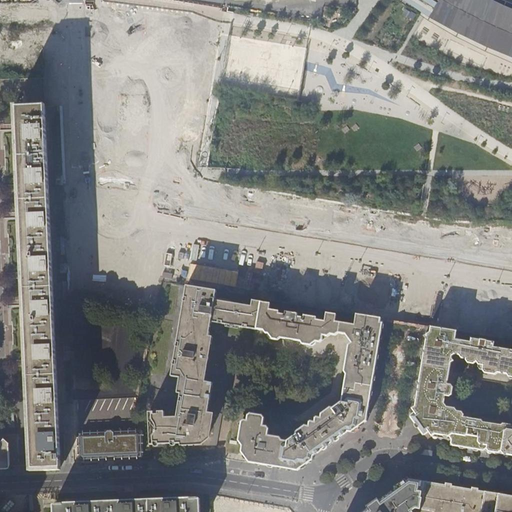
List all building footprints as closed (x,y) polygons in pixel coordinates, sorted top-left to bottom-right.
[(511,3),(502,0),(396,0),(404,5),(419,15),(441,29),(458,39),(479,49),(511,64),(511,63),(511,3)] [(351,90),(337,89),(338,71),(339,69),(340,62),(333,61),(322,78),(324,53),(316,65),(308,59),(302,68),(300,96),(307,101),(313,102),(313,108),(386,113),(386,109),(391,102),(389,102),(365,86),(364,94),(356,93),(351,90)] [(61,467),(45,107),(36,107),(17,108),(18,133),(16,133),(16,147),(19,147),(20,166),(17,167),(18,181),(20,181),(22,220),(20,220),(21,235),(23,235),(23,254),(21,254),(22,269),(24,269),(26,308),(24,308),(25,322),(27,322),(27,341),(26,341),(26,356),(28,356),(33,465),(33,468),(61,467)] [(307,204),(299,253),(386,268),(390,242),(382,241),(383,238),(367,235),(368,230),(354,228),(356,216),(337,213),(338,209),(307,204)] [(371,370),(375,348),(379,323),(377,322),(377,318),(352,314),(350,325),(331,321),(333,314),(322,312),(321,321),(312,319),(312,317),(266,309),(267,300),(257,299),(257,302),(249,301),(248,307),(211,300),(212,291),(183,286),(168,377),(177,378),(174,394),(178,394),(174,417),(161,418),(161,412),(152,412),(154,444),(156,444),(165,444),(172,444),(187,443),(197,443),(203,437),(205,424),(207,418),(207,413),(204,413),(206,401),(206,396),(203,395),(205,388),(205,383),(201,382),(197,381),(199,373),(200,367),(198,367),(198,362),(202,362),(203,362),(204,361),(204,360),(204,359),(204,358),(204,356),(202,355),(200,355),(200,351),(202,351),(204,344),(205,336),(207,322),(260,331),(261,333),(268,334),(268,336),(283,339),(289,340),(292,341),(293,339),(303,341),(303,342),(307,343),(307,341),(315,342),(318,340),(319,336),(324,336),(327,334),(332,335),(335,333),(342,334),(344,338),(347,336),(349,340),(344,343),(339,370),(342,373),(337,400),(329,406),(326,406),(316,413),(316,416),(304,424),(301,424),(292,431),(292,434),(283,439),(278,439),(276,435),(264,433),(265,428),(263,425),(259,424),(261,417),(259,414),(247,412),(244,414),(243,419),(241,419),(237,421),(234,440),(238,440),(237,451),(239,454),(243,455),(243,459),(245,462),(257,464),(275,467),(287,469),(294,470),(296,468),(302,464),(309,459),(309,456),(344,432),(348,432),(362,421),(365,406),(371,370)] [(372,307),(383,309),(385,294),(374,293),(372,307)] [(511,350),(492,347),(493,343),(469,339),(469,342),(454,340),(455,331),(429,327),(428,333),(425,335),(422,353),(414,402),(413,407),(411,409),(414,414),(411,417),(423,434),(427,432),(431,437),(450,440),(450,444),(452,444),(470,447),(493,451),(511,453),(511,350)] [(139,454),(139,435),(137,434),(82,436),(81,438),(82,457),(83,458),(95,458),(107,457),(107,455),(115,455),(115,457),(127,456),(138,456),(139,454)] [(0,469),(7,469),(10,466),(9,443),(7,441),(0,441),(0,469)] [(511,511),(511,495),(496,493),(475,490),(457,487),(432,483),(409,479),(363,511),(411,511),(416,509),(434,511),(433,511),(511,511)] [(198,511),(197,497),(55,503),(55,511),(198,511)] [(213,498),(210,511),(282,511),(283,508),(264,505),(264,502),(238,498),(238,502),(213,498)]
